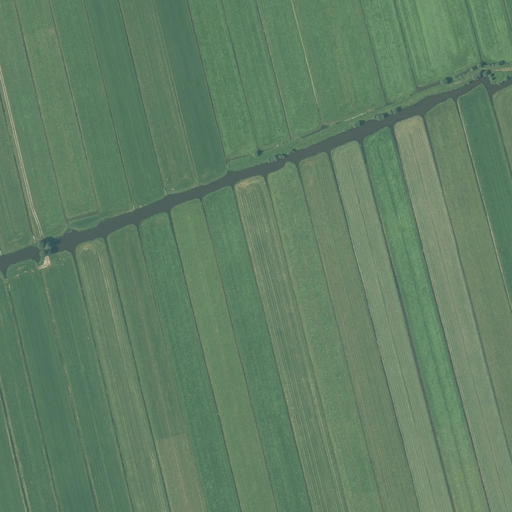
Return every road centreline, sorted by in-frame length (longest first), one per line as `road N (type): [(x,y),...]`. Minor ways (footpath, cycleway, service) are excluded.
road 1 (track): [(0,281),(47,262),(0,61)]
road 2 (track): [(287,146),(484,69),(511,68)]
